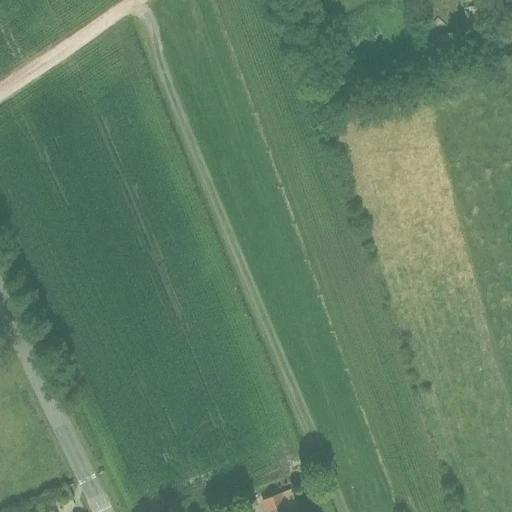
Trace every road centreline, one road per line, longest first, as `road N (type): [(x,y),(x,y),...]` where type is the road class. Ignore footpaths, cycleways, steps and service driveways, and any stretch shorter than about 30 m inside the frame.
road 1 (unclassified): [(100,511),(0,303)]
road 2 (unknown): [(0,93),(127,9),(141,13)]
